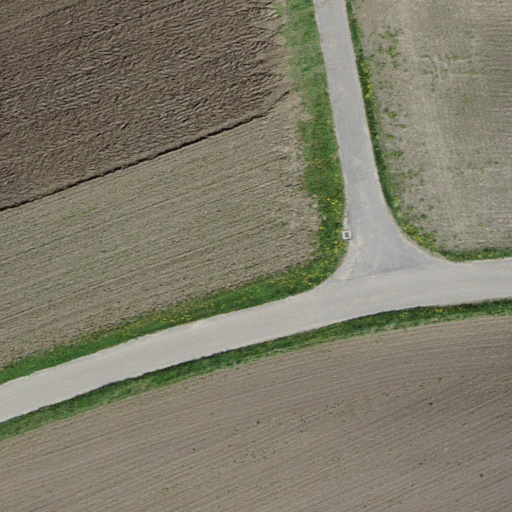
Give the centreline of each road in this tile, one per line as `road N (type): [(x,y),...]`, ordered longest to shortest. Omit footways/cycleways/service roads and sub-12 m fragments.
road 1 (track): [(0,405),(197,338),(382,292),(511,278)]
road 2 (track): [(327,0),(382,292)]
